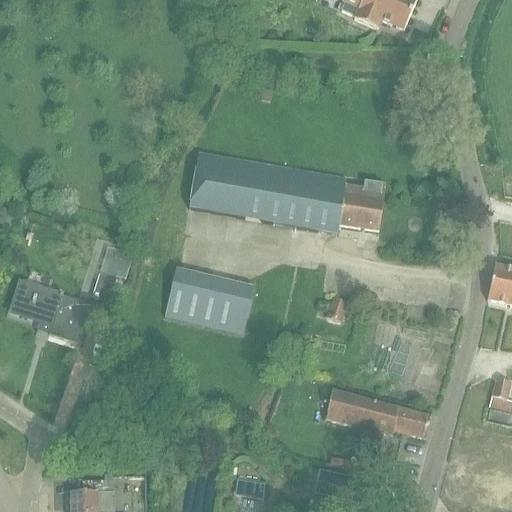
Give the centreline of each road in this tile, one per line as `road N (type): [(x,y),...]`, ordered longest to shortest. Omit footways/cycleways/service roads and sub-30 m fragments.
road 1 (residential): [(416,511),(473,294),(478,210),(443,59),(461,0)]
road 2 (residential): [(16,505),(48,442),(0,399)]
